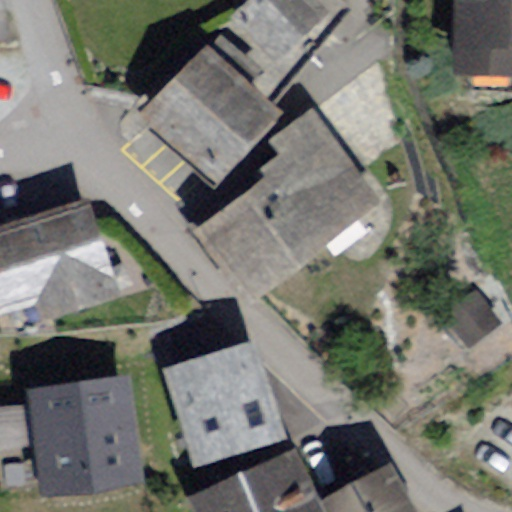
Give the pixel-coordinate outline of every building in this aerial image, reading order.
[(343,0),(266,0),(224,43),(293,104),(362,15),(343,0)] [(511,0),(465,0),(467,83),(511,83),(511,0)] [(162,127),(128,158),(179,210),(208,183),(223,197),(298,118),(220,50),(153,120),(162,127)] [(281,179),(207,235),(265,309),(401,207),(328,111),(287,142),(297,155),(275,169),(281,179)] [(103,201),(0,230),(0,315),(6,336),(132,299),(103,201)] [(260,345),(181,371),(213,469),(292,443),(260,345)] [(147,381),(40,393),(42,409),(0,413),(0,437),(5,500),(163,485),(147,381)] [(331,511),(305,459),(202,501),(206,511),(331,511)] [(423,511),(403,471),(341,503),(345,511),(423,511)]
